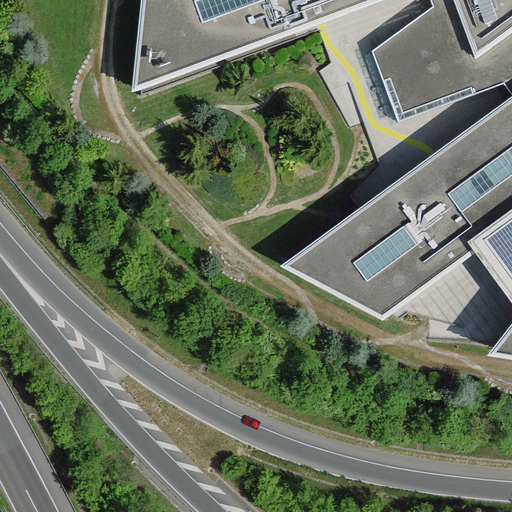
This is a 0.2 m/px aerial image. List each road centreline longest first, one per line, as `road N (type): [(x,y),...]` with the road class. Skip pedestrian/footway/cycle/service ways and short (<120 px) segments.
road 1 (motorway): [(511,489),(380,472),(252,431),(129,358),(0,244)]
road 2 (motorway): [(218,511),(113,405),(0,268)]
